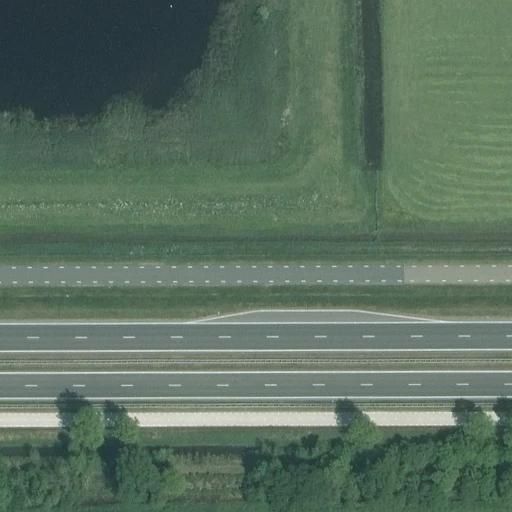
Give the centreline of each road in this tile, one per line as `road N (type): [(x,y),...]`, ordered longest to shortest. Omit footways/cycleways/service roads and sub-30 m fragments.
road 1 (trunk): [(511,336),(0,338)]
road 2 (unclassified): [(0,277),(511,275)]
road 3 (trunk): [(0,388),(511,387)]
